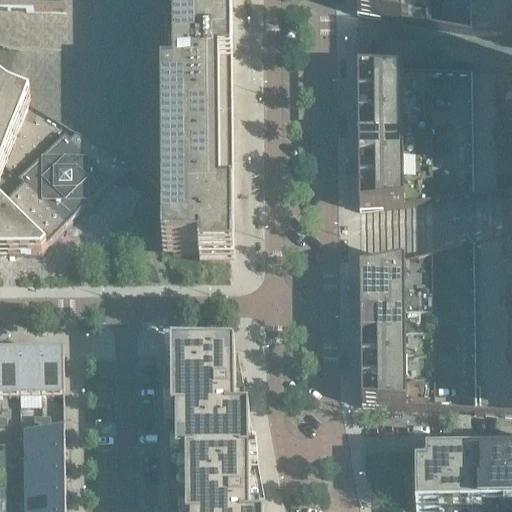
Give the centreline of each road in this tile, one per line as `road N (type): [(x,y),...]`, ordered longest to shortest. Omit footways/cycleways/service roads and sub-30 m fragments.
road 1 (unclassified): [(331,311),(327,0)]
road 2 (unclassified): [(271,0),(272,310)]
road 3 (unclassified): [(272,310),(276,414),(294,511)]
road 4 (residential): [(129,511),(125,309)]
road 5 (unclassified): [(348,511),(333,417),(331,311)]
road 6 (unclassified): [(272,310),(125,309)]
road 7 (unclassified): [(125,309),(0,310)]
